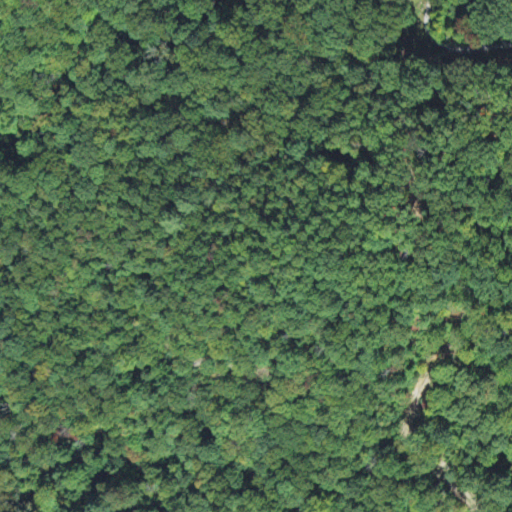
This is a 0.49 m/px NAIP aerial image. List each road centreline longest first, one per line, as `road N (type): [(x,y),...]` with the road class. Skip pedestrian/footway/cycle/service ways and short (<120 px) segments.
road 1 (residential): [(511,268),(434,365),(412,425),(414,449),(460,489),(471,511)]
road 2 (residential): [(312,511),(263,484),(223,430)]
road 3 (residential): [(511,43),(445,45),(430,33),(430,0)]
